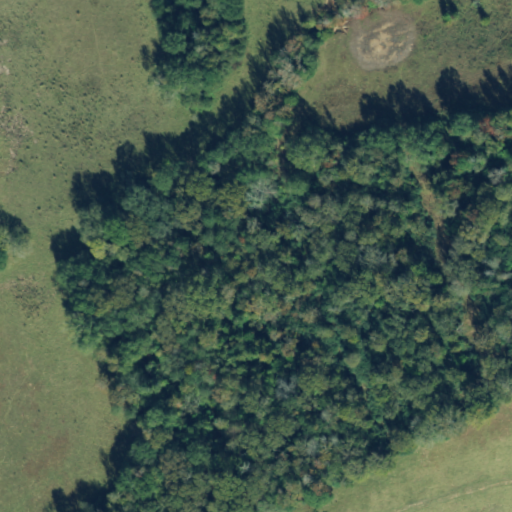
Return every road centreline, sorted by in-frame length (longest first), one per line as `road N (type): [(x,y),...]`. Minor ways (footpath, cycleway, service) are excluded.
road 1 (track): [(57,206),(102,237),(176,222),(305,160),(482,123),(511,109)]
road 2 (track): [(0,275),(93,155),(178,105),(279,0)]
